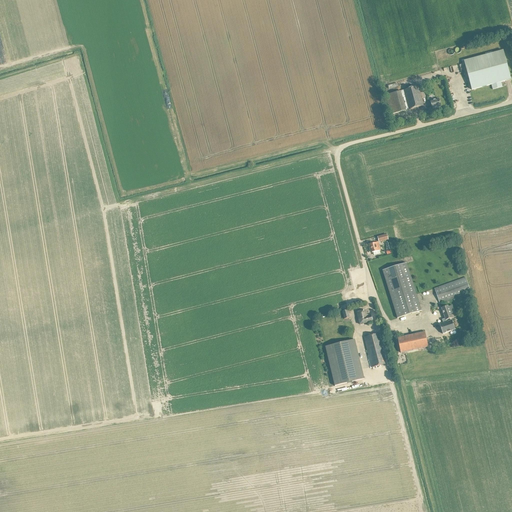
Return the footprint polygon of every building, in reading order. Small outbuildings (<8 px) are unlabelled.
[(502,87),(501,82),(511,79),(503,50),(464,61),(472,90),(491,85),(493,89),(502,87)] [(391,114),(406,110),(423,106),(418,86),(386,95),(391,114)] [(432,109),(441,106),(439,99),(430,101),(432,109)] [(381,252),(380,250),(381,250),(378,242),(370,244),(372,253),(373,252),(373,254),(374,255),(380,253),(381,252)] [(397,318),(422,311),(407,263),(383,270),(397,318)] [(440,303),(470,292),(465,278),(435,288),(440,303)] [(452,305),(456,316),(460,314),(455,304),(452,305)] [(448,322),(447,320),(452,318),(448,306),(441,308),(445,319),(442,320),(444,323),(439,324),(443,334),(455,330),(452,320),(448,322)] [(366,315),(365,310),(357,312),(358,317),(360,324),(368,322),(373,321),(371,314),(366,315)] [(428,347),(426,337),(425,332),(398,338),(399,343),(401,353),(428,347)] [(372,368),(380,365),(386,364),(378,333),(373,335),(364,338),(372,368)] [(335,386),(364,379),(355,340),(325,347),(335,386)]
